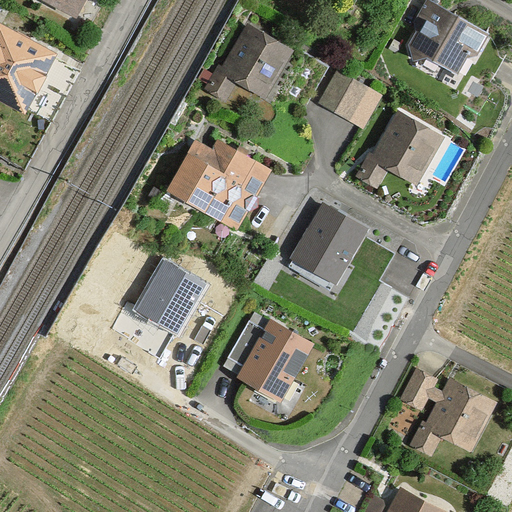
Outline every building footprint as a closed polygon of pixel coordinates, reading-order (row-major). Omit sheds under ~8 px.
[(102,0),(49,0),(47,10),(95,25),(102,0)] [(496,33),(432,0),(431,0),(411,19),(418,55),(467,75),(496,33)] [(252,23),(212,93),(230,103),(241,83),(274,102),(302,52),(252,23)] [(70,64),(7,36),(0,52),(0,108),(42,127),(70,64)] [(341,74),(326,103),(358,119),(372,91),(341,74)] [(405,111),(377,160),(424,184),(449,138),(405,111)] [(195,158),(175,194),(243,233),(276,174),(226,146),(213,169),(195,158)] [(298,258),(338,280),(366,228),(325,207),(298,258)] [(281,398),(312,343),(271,320),(266,328),(250,319),(229,356),(245,365),(240,374),(281,398)] [(432,425),(470,444),(491,402),(454,383),(432,425)] [(441,511),(403,492),(392,511),(441,511)] [(368,511),(385,511),(391,499),(377,493),(368,511)]
